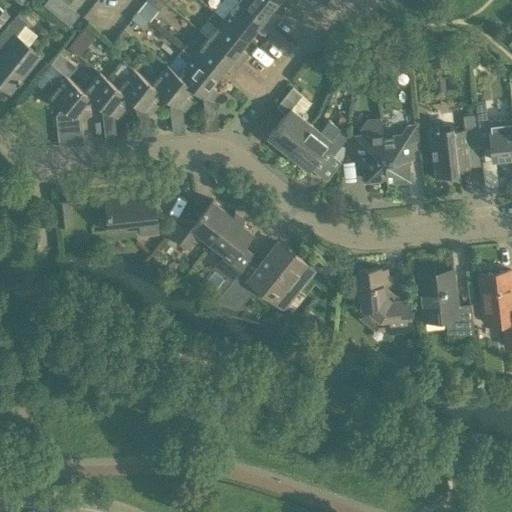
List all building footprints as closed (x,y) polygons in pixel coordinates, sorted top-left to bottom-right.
[(159,10),(158,9),(164,2),(161,0),(145,0),(137,11),(148,20),(150,21),(159,10)] [(268,23),(239,0),(236,0),(222,17),(248,37),(255,27),(261,32),(268,23)] [(277,0),(239,0),(268,23),(276,14),(270,9),(277,0)] [(75,13),(67,6),(58,17),(70,27),(78,17),(79,16),(75,13)] [(216,25),(207,36),(238,60),(246,51),(240,47),(248,37),(222,17),(214,10),(208,18),(216,25)] [(143,26),(148,20),(137,11),(131,17),(143,26)] [(0,83),(10,91),(40,54),(15,34),(26,21),(16,13),(0,32),(0,45),(3,48),(0,52),(0,83)] [(82,25),(67,42),(76,51),(92,33),(82,25)] [(190,38),(183,47),(218,74),(225,65),(231,69),(238,60),(207,36),(199,46),(190,38)] [(210,84),(218,74),(183,47),(168,65),(191,85),(208,98),(215,89),(210,84)] [(52,60),(58,65),(65,57),(59,52),(52,60)] [(157,88),(151,82),(132,67),(133,67),(122,58),(107,77),(118,86),(117,86),(124,91),(123,92),(148,111),(155,102),(150,97),(157,88)] [(168,65),(167,64),(151,82),(157,88),(181,108),(189,98),(183,94),(191,85),(168,65)] [(353,68),(343,67),(343,72),(347,77),(352,78),(353,68)] [(82,105),(89,96),(84,89),(65,74),(64,75),(56,68),(41,87),(80,119),(88,109),(82,105)] [(99,71),(84,89),(89,96),(114,115),(121,106),(116,101),(123,92),(124,91),(117,86),(118,86),(107,77),(99,71)] [(285,112),(267,135),(287,151),(310,123),(290,107),(301,94),(291,86),(276,105),(285,112)] [(511,117),(486,120),(484,101),(474,102),(475,111),(478,140),(488,139),(490,158),(511,156),(511,117)] [(457,168),(469,167),(466,141),(478,140),(475,111),(462,112),(464,127),(453,128),(452,124),(426,127),(428,145),(431,144),(434,175),(458,172),(457,168)] [(320,131),(310,123),(287,151),(308,167),(324,147),(333,154),(343,141),(344,131),(339,127),(329,120),(320,131)] [(386,177),(382,136),(381,132),(355,135),(358,159),(363,159),(365,178),(386,177)] [(408,133),(382,136),(386,177),(387,180),(407,178),(405,158),(410,157),(408,133)] [(139,227),(140,233),(157,231),(152,190),(104,195),(108,230),(139,227)] [(186,247),(198,232),(210,242),(231,214),(211,198),(194,220),(183,212),(167,231),(186,247)] [(71,223),(68,199),(54,201),(56,225),(71,223)] [(223,252),(212,267),(224,277),(215,289),(220,293),(239,270),(248,258),(237,249),(252,231),(231,214),(210,242),(223,252)] [(277,241),(248,277),(239,270),(220,293),(216,299),(239,307),(256,285),(275,301),(305,263),(277,241)] [(385,325),(385,332),(411,329),(408,300),(397,301),(396,298),(387,291),(384,267),(357,269),(362,314),(377,326),(385,325)] [(444,317),(446,335),(473,332),(470,302),(455,304),(451,267),(418,271),(423,319),(444,317)] [(503,320),(506,346),(511,345),(511,284),(510,269),(478,273),(484,322),(503,320)]
